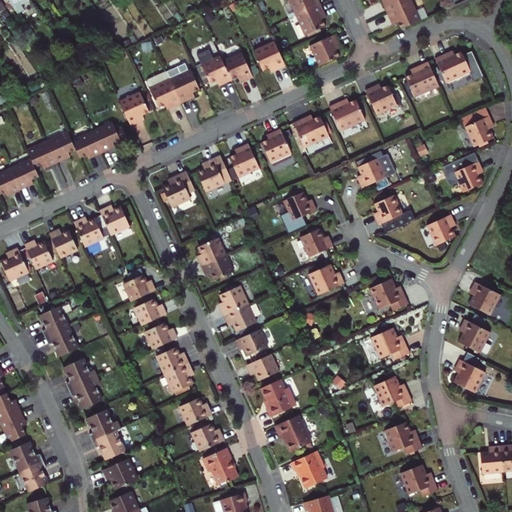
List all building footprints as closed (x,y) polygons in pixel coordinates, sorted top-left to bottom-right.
[(31,0),(9,0),(16,9),(31,0)] [(287,0),(295,15),(320,4),(317,0),(287,0)] [(384,5),(388,12),(413,1),(412,0),(388,0),(390,3),(384,5)] [(413,1),(388,12),(391,19),(396,17),(399,22),(402,29),(422,20),(413,1)] [(295,15),(304,36),(325,27),(321,20),(319,13),(323,11),(320,4),(295,15)] [(338,58),(335,51),(333,45),(337,43),(333,35),(309,46),(318,67),(338,58)] [(264,71),(271,68),(276,66),(278,69),(286,66),(274,41),(254,51),(264,71)] [(240,50),(221,59),(231,79),(238,76),(243,74),(245,78),(252,75),(240,50)] [(461,52),(454,55),(449,57),(447,53),(435,58),(446,83),(470,72),(461,52)] [(231,79),(221,59),(220,55),(200,63),(209,83),(217,79),(222,77),(224,82),(231,79)] [(414,98),(439,87),(428,61),(416,67),(418,71),(412,74),(405,77),(414,98)] [(199,88),(190,68),(187,70),(184,63),(166,71),(169,78),(180,102),(187,99),(185,94),(190,92),(199,88)] [(180,102),(169,78),(166,71),(147,79),(146,82),(157,106),(166,102),(171,100),(174,105),(180,102)] [(398,105),(389,84),(382,87),(376,90),(375,86),(366,90),(377,115),(398,105)] [(140,91),(119,101),(130,125),(137,122),(135,117),(139,115),(149,110),(140,91)] [(343,105),(341,101),(329,107),(340,131),(365,120),(356,99),(348,103),(343,105)] [(294,123),(305,147),(330,136),(320,115),(313,119),(308,121),(306,117),(294,123)] [(489,116),(465,127),(474,147),(494,138),(490,128),(488,125),(492,123),(489,116)] [(109,144),(112,143),(126,137),(122,128),(115,131),(112,122),(91,132),(101,152),(111,148),(109,144)] [(282,128),(275,132),(276,136),(271,138),(263,142),(273,162),(294,152),(282,128)] [(76,150),(71,141),(67,132),(47,141),(57,163),(64,160),(62,156),(69,153),(76,150)] [(101,152),(91,132),(71,141),(76,150),(79,158),(86,155),(93,152),(94,155),(101,152)] [(57,163),(47,141),(27,150),(31,159),(35,168),(43,165),(49,162),(50,166),(57,163)] [(257,168),(246,144),(237,148),(239,152),(234,155),(227,157),(236,178),(257,168)] [(131,150),(134,157),(141,154),(137,147),(131,150)] [(197,172),(206,192),(232,181),(221,156),(206,163),(208,165),(203,167),(204,169),(197,172)] [(378,158),(357,167),(361,175),(363,179),(359,181),(362,188),(387,177),(378,158)] [(20,189),(26,186),(25,183),(30,180),(39,177),(35,168),(31,159),(11,168),(20,189)] [(479,161),(454,173),(463,193),(483,183),(479,174),(478,171),(482,169),(479,161)] [(20,189),(11,168),(0,173),(0,193),(6,191),(12,189),(13,192),(20,189)] [(195,190),(187,172),(173,178),(174,180),(169,182),(170,184),(163,187),(172,208),(191,199),(188,193),(195,190)] [(304,192),(283,201),(292,221),(317,210),(314,203),(309,205),(308,201),(304,192)] [(395,195),(374,204),(378,212),(379,216),(375,218),(379,225),(403,214),(395,195)] [(114,210),(113,207),(108,209),(107,207),(100,211),(111,235),(130,226),(121,207),(114,210)] [(451,215),(426,226),(436,246),(456,237),(452,227),(450,224),(454,222),(451,215)] [(89,221),(88,219),(83,221),(82,219),(75,222),(86,246),(105,238),(96,218),(89,221)] [(320,228),(300,237),(309,257),(333,246),(330,239),(326,241),(324,238),(320,228)] [(62,233),(61,231),(58,232),(57,230),(50,234),(61,258),(78,250),(69,230),(62,233)] [(198,259),(201,266),(226,255),(218,238),(197,247),(201,254),(199,255),(200,258),(198,259)] [(32,242),(25,245),(36,269),(53,261),(45,241),(37,245),(36,242),(33,244),(32,242)] [(29,272),(18,248),(11,251),(12,253),(7,256),(8,258),(1,261),(10,281),(29,272)] [(226,255),(201,266),(204,272),(206,272),(208,275),(210,274),(213,281),(234,272),(226,255)] [(331,264),(308,274),(318,295),(344,283),(341,275),(337,277),(335,274),(331,264)] [(123,280),(131,298),(155,287),(152,280),(150,281),(148,277),(146,278),(143,271),(123,280)] [(392,278),(369,288),(379,309),(390,304),(393,311),(408,304),(402,289),(398,291),(396,288),(392,278)] [(501,294),(475,281),(471,289),(475,291),(474,295),(469,304),(491,315),(501,294)] [(221,298),(224,305),(222,306),(224,310),(222,311),(225,318),(250,307),(241,289),(221,298)] [(154,296),(135,305),(143,323),(166,312),(163,305),(161,306),(160,303),(158,304),(154,296)] [(65,329),(61,323),(67,321),(60,306),(40,316),(47,330),(43,331),(46,338),(65,329)] [(250,307),(225,318),(228,325),(230,324),(232,329),(234,328),(238,335),(258,326),(250,307)] [(491,333),(465,319),(461,327),(465,329),(463,332),(459,342),(481,353),(491,333)] [(147,332),(156,350),(179,339),(176,332),(174,333),(173,330),(170,331),(167,323),(147,332)] [(393,327),(371,337),(380,358),(391,353),(394,360),(410,353),(403,339),(399,341),(397,337),(393,327)] [(53,342),(59,357),(79,348),(72,333),(67,335),(65,329),(46,338),(49,344),(53,342)] [(261,332),(237,343),(240,350),(242,349),(244,353),(246,352),(249,359),(269,350),(261,332)] [(167,375),(191,364),(187,357),(185,358),(184,354),(181,355),(178,348),(159,357),(167,375)] [(280,373),(272,355),(247,366),(250,373),(253,372),(254,375),(256,374),(259,382),(280,373)] [(70,389),(98,377),(95,370),(91,372),(84,358),(65,367),(71,380),(67,382),(70,389)] [(486,373),(460,359),(456,367),(460,369),(459,373),(454,382),(476,393),(486,373)] [(167,375),(175,393),(195,385),(192,378),(194,377),(192,373),(194,372),(191,364),(167,375)] [(396,376),(373,386),(383,407),(394,402),(397,409),(412,402),(406,387),(402,389),(400,385),(396,376)] [(101,385),(98,377),(70,389),(74,397),(78,395),(84,409),(104,400),(97,386),(101,385)] [(261,388),(267,399),(270,406),(267,407),(271,416),(297,405),(288,387),(285,388),(281,379),(261,388)] [(6,393),(0,395),(0,421),(20,412),(17,405),(12,408),(10,403),(6,393)] [(183,408),(191,427),(215,416),(212,409),(210,410),(207,405),(205,406),(202,399),(183,408)] [(90,419),(95,431),(91,433),(94,440),(113,432),(118,429),(122,427),(119,420),(115,422),(110,411),(90,419)] [(20,412),(0,421),(0,426),(8,443),(25,436),(21,426),(19,421),(23,419),(20,412)] [(299,415),(275,426),(281,439),(283,438),(284,437),(287,444),(291,451),(311,442),(299,415)] [(407,421),(384,431),(392,452),(404,448),(407,454),(422,448),(417,433),(412,435),(411,431),(407,421)] [(202,450),(226,440),(223,433),(220,434),(218,429),(216,430),(212,423),(193,431),(202,450)] [(118,429),(113,432),(115,438),(121,435),(118,429)] [(115,438),(113,432),(94,440),(97,447),(102,445),(108,459),(128,450),(121,435),(115,438)] [(8,451),(15,466),(20,463),(23,470),(41,461),(38,454),(34,456),(28,442),(8,451)] [(508,444),(500,445),(503,472),(511,471),(511,448),(508,449),(508,444)] [(489,451),(480,452),(482,474),(503,472),(500,445),(492,446),(493,451),(489,451)] [(209,471),(212,470),(217,484),(238,477),(234,468),(231,461),(233,460),(227,447),(203,457),(209,471)] [(317,450),(291,462),(295,471),(296,470),(298,469),(301,476),(307,488),(328,479),(323,468),(325,467),(317,450)] [(111,479),(116,489),(139,479),(130,458),(104,469),(109,480),(111,479)] [(41,461),(23,470),(26,476),(20,478),(27,493),(47,484),(40,470),(45,468),(41,461)] [(20,463),(15,466),(18,472),(23,470),(20,463)] [(423,464),(400,473),(408,495),(420,490),(422,497),(438,491),(432,476),(428,478),(427,474),(423,464)] [(112,511),(132,511),(139,509),(131,491),(109,501),(114,511),(112,511)] [(247,511),(245,504),(247,504),(248,504),(246,493),(222,501),(225,511),(221,511),(247,511)] [(332,511),(327,495),(303,502),(305,511),(309,510),(309,511),(332,511)] [(51,511),(47,498),(24,505),(26,511),(56,511),(52,511),(51,511)]
